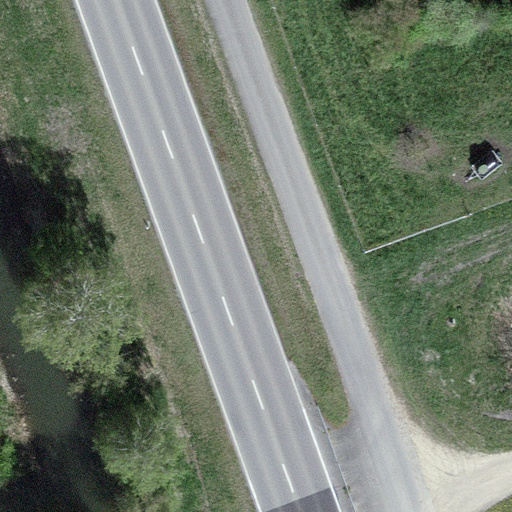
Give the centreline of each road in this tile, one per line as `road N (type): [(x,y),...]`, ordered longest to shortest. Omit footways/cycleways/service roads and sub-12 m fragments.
road 1 (primary): [(299,511),(114,0)]
road 2 (track): [(511,235),(337,299),(226,0)]
road 3 (unclassified): [(337,299),(404,511)]
